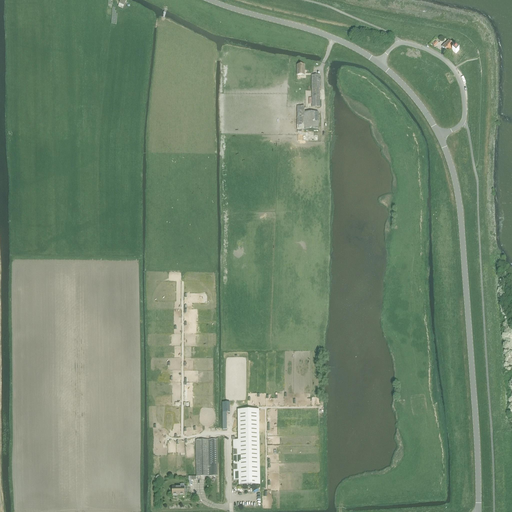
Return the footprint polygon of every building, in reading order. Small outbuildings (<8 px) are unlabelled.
[(120,0),(118,7),(124,9),(127,2),(122,0),(120,0)] [(451,49),(454,45),(449,41),(446,44),(445,44),(442,47),(445,49),(444,51),(447,54),(448,53),(449,53),(451,49)] [(312,75),(312,92),(312,107),(320,107),(320,75),(312,75)] [(298,107),(297,130),(304,130),(319,130),(319,113),(305,113),(304,106),(298,107)] [(238,440),(233,440),(234,480),(239,480),(239,485),(260,485),(259,410),(238,410),(238,440)] [(208,440),(196,440),(196,477),(209,476),(217,476),(217,440),(208,440)] [(172,487),(172,496),(184,496),(184,487),(184,484),(180,484),(180,487),(172,487)]
